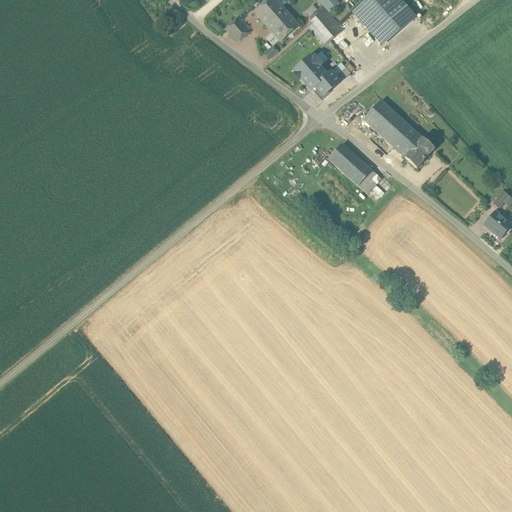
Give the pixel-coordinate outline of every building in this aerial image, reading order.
[(299,27),(275,0),(270,0),(254,14),(280,44),(299,27)] [(336,0),(317,0),(328,12),(339,3),(336,0)] [(353,13),(382,46),(415,18),(399,0),(368,0),(359,9),(353,13)] [(336,23),(322,7),(317,11),(331,27),(336,23)] [(331,27),(317,11),(309,18),(329,42),(342,31),(336,23),(331,27)] [(238,20),(226,30),(238,43),(249,33),(238,20)] [(273,47),(263,56),(268,61),(278,53),(273,47)] [(321,66),(315,58),(312,60),(310,58),(294,72),(296,74),(294,76),(299,82),(301,80),(305,85),(307,83),(311,87),(312,86),(315,89),(318,87),(326,96),(339,84),(331,74),(327,77),(319,68),(321,66)] [(423,141),(381,103),(363,122),(405,160),(423,141)] [(423,141),(405,160),(416,170),(433,151),(423,141)] [(372,172),(343,146),(328,162),(358,188),(372,172)] [(372,172),(358,188),(367,196),(382,180),(372,172)] [(504,194),(493,206),(497,209),(508,197),(504,194)] [(511,227),(495,213),(484,227),(500,241),(511,227)]
